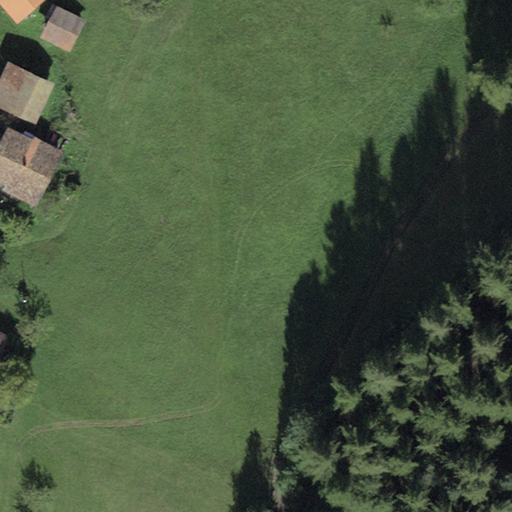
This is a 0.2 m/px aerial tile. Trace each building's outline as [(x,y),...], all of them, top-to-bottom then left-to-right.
[(0,0),(0,4),(17,24),(44,0),(0,0)] [(85,20),(55,6),(40,37),(69,52),(85,20)] [(54,83),(7,61),(0,75),(0,107),(35,124),(54,83)] [(32,139),(7,126),(0,139),(0,183),(9,188),(7,193),(36,207),(63,152),(33,137),(32,139)] [(0,352),(8,336),(0,332),(0,352)]
